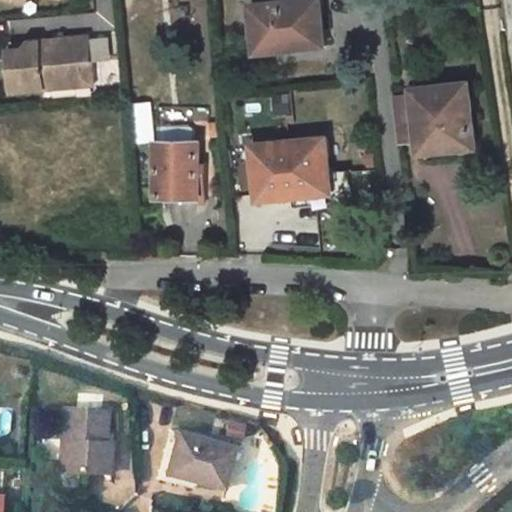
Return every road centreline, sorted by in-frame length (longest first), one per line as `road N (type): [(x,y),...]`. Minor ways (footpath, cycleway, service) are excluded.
road 1 (tertiary): [(320,383),(205,361),(0,300)]
road 2 (tertiary): [(511,368),(373,387)]
road 3 (residential): [(320,383),(302,511)]
road 4 (residential): [(356,511),(373,387)]
